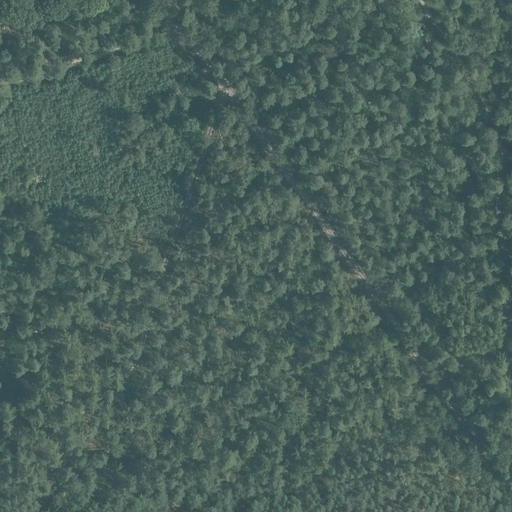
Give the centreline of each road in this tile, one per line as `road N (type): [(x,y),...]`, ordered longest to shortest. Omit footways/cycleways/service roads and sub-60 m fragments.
road 1 (track): [(511,496),(183,28)]
road 2 (track): [(223,90),(141,347),(126,373),(61,436),(40,511)]
road 3 (track): [(511,369),(492,120),(422,0)]
road 4 (track): [(183,28),(29,81),(0,83)]
